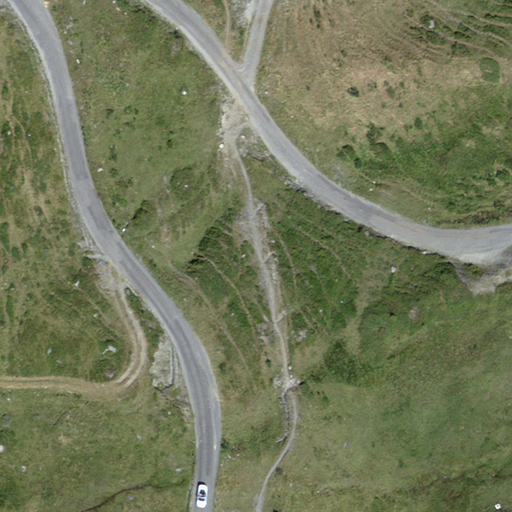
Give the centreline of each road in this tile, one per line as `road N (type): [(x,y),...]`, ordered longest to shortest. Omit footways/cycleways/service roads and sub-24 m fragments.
road 1 (unclassified): [(29,0),(97,231),(187,339),(207,441),(199,511)]
road 2 (unclassified): [(511,235),(447,238),(383,220),(320,186),(265,135),(192,24),(161,0)]
road 3 (track): [(115,252),(116,289),(138,360),(122,385),(0,381)]
